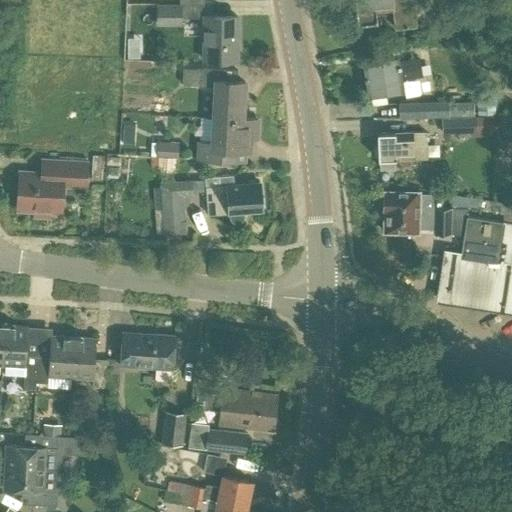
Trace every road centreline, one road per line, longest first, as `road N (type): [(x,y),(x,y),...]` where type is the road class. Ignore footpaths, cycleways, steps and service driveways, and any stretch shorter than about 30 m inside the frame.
road 1 (residential): [(0,263),(323,300)]
road 2 (secondary): [(323,300),(315,141),(287,0)]
road 3 (secondary): [(306,511),(323,300)]
road 4 (residential): [(511,362),(469,349),(398,308),(323,300)]
